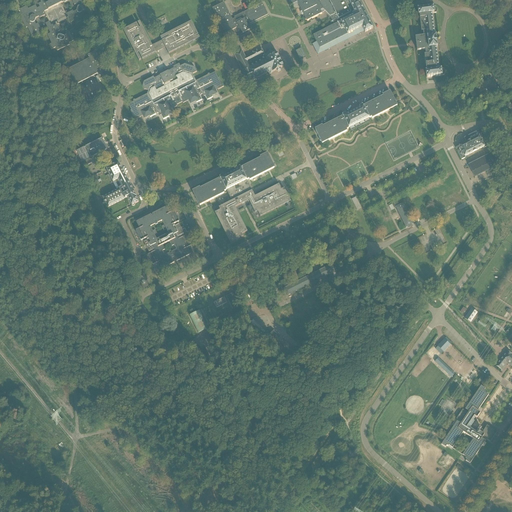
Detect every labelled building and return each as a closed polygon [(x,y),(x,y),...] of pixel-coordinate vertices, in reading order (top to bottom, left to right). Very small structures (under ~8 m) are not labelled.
[(20,10),(17,11),(19,16),(26,28),(27,27),(28,28),(32,36),(36,34),(37,37),(40,36),(39,34),(42,32),(40,28),(38,24),(36,25),(35,22),(36,18),(39,17),(40,18),(46,15),(44,12),(65,1),(64,0),(43,0),(45,3),(42,4),(41,2),(41,3),(38,4),(40,7),(37,8),(35,5),(28,9),(27,6),(20,10)] [(75,20),(77,23),(85,19),(87,22),(92,19),(89,15),(93,13),(86,1),(85,1),(84,0),(71,0),(74,5),(76,4),(78,7),(76,11),(72,13),(71,11),(66,14),(68,17),(67,18),(69,23),(75,20)] [(330,16),(334,25),(313,35),(320,48),(334,41),(335,45),(355,35),(353,32),(362,27),(364,33),(373,29),(358,0),(288,0),(291,5),(297,2),(307,21),(322,13),(320,10),(323,9),(325,11),(329,15),(330,16)] [(216,15),(225,33),(236,28),(239,26),(242,34),(250,30),(247,24),(249,23),(249,24),(267,14),(262,4),(244,13),(245,14),(233,20),(224,2),(212,8),(215,15),(216,15)] [(444,69),(443,69),(441,69),(439,69),(436,47),(437,47),(436,35),(434,36),(432,14),(434,14),(434,13),(436,13),(437,12),(437,11),(437,10),(437,9),(437,8),(436,8),(436,7),(435,7),(433,7),(418,9),(418,16),(419,16),(421,31),(423,31),(424,36),(415,37),(417,51),(425,50),(426,55),(424,55),(426,71),(425,71),(426,78),(442,76),(442,75),(444,75),(445,75),(445,74),(445,73),(445,72),(445,71),(445,70),(444,70),(444,69)] [(56,48),(57,51),(70,45),(69,43),(78,39),(76,35),(79,33),(77,30),(75,31),(74,28),(65,32),(66,35),(64,36),(60,35),(58,30),(59,29),(57,25),(53,26),(53,25),(51,26),(49,22),(45,24),(50,33),(47,35),(51,44),(49,45),(51,50),(56,48)] [(142,60),(165,48),(169,54),(188,44),(187,41),(198,35),(191,22),(173,31),(175,34),(152,46),(145,33),(142,34),(136,23),(123,30),(132,48),(135,47),(142,60)] [(268,53),(264,55),(262,49),(257,51),(257,50),(252,52),(253,53),(245,57),(242,50),(233,54),(244,74),(244,75),(246,80),(250,78),(252,82),(256,80),(256,79),(268,73),(269,74),(273,72),(275,70),(278,72),(280,71),(281,68),(283,66),(276,53),(275,50),(271,52),(271,51),(270,51),(269,51),(269,52),(268,52),(268,53)] [(301,50),(295,53),(299,61),(305,58),(301,50)] [(69,70),(66,72),(73,86),(97,74),(97,75),(98,76),(100,79),(107,75),(95,52),(90,54),(67,66),(69,70)] [(133,102),(128,104),(131,110),(130,111),(135,120),(137,119),(140,117),(143,116),(144,118),(149,116),(150,118),(156,115),(153,110),(154,109),(156,113),(158,113),(160,116),(161,115),(163,120),(169,117),(168,115),(173,113),(171,109),(172,109),(175,107),(177,106),(177,105),(182,102),(183,103),(186,102),(188,101),(189,100),(190,104),(196,101),(196,103),(202,100),(200,95),(202,94),(204,96),(205,96),(207,101),(213,98),(212,96),(217,93),(216,91),(218,89),(222,87),(217,78),(216,79),(213,73),(210,75),(210,74),(209,74),(208,74),(207,75),(196,81),(192,74),(197,72),(194,67),(184,64),(180,66),(179,64),(173,67),(174,68),(166,72),(162,74),(154,78),(153,77),(144,82),(142,86),(144,89),(148,91),(147,94),(135,100),(134,100),(133,100),(133,101),(133,102)] [(472,85),(468,87),(472,98),(476,96),(472,85)] [(322,126),(315,129),(318,135),(319,137),(320,140),(321,141),(322,144),(347,132),(346,130),(371,118),(372,119),(397,106),(395,103),(395,102),(393,99),(392,97),(389,92),(383,95),(383,96),(363,107),(362,105),(360,106),(359,107),(360,109),(346,116),(345,114),(342,116),(342,117),(322,127),(322,126)] [(456,148),(462,160),(465,158),(465,156),(484,146),(485,148),(495,143),(492,137),(491,137),(490,138),(485,129),(478,133),(479,135),(471,139),(469,137),(466,139),(468,141),(459,145),(459,146),(456,148)] [(85,147),(91,157),(107,149),(102,139),(85,147)] [(468,165),(475,177),(501,164),(494,152),(468,165)] [(274,168),(267,154),(260,157),(261,158),(240,168),(240,167),(236,169),(237,171),(223,178),(223,176),(219,177),(220,179),(200,189),(199,188),(192,191),(199,205),(224,193),(223,192),(226,191),(231,202),(252,191),(247,180),(249,179),(250,180),(274,168)] [(115,181),(119,188),(102,197),(104,201),(104,202),(104,204),(106,204),(107,207),(127,197),(132,206),(132,205),(132,206),(133,206),(135,205),(135,204),(138,202),(136,197),(128,180),(127,180),(118,163),(115,165),(114,164),(113,164),(112,165),(111,166),(106,169),(112,182),(115,181)] [(252,191),(231,202),(219,208),(220,210),(215,213),(227,238),(228,238),(231,243),(230,243),(230,244),(243,237),(242,235),(247,232),(235,208),(243,204),(249,201),(255,213),(256,213),(255,213),(258,212),(260,217),(285,205),(285,204),(290,201),(291,202),(285,189),(282,190),(279,185),(255,197),(252,191)] [(356,197),(351,199),(357,210),(361,208),(356,197)] [(152,215),(151,216),(151,215),(136,222),(138,227),(140,226),(141,228),(136,231),(141,241),(146,238),(147,240),(144,242),(149,252),(152,250),(153,252),(148,254),(153,265),(158,262),(159,264),(157,265),(160,269),(175,262),(173,258),(173,257),(176,261),(190,254),(188,249),(186,250),(186,248),(191,246),(186,235),(180,238),(180,236),(184,234),(182,230),(185,229),(187,233),(192,230),(201,248),(206,246),(182,199),(178,201),(188,219),(182,222),(184,226),(181,228),(179,224),(174,226),(174,224),(175,224),(176,223),(179,222),(174,211),(168,214),(168,212),(169,212),(167,207),(152,214),(152,215)] [(396,207),(406,228),(413,224),(403,204),(402,204),(399,199),(396,200),(399,206),(396,207)] [(250,250),(257,264),(261,262),(254,248),(250,250)] [(287,296),(321,278),(334,272),(331,265),(283,289),(287,296)] [(242,312),(232,293),(226,296),(233,310),(215,319),(217,324),(242,312)] [(224,297),(214,303),(216,308),(227,302),(224,297)] [(472,309),(465,318),(470,322),(477,313),(472,309)] [(189,316),(198,333),(208,328),(199,310),(189,316)] [(249,324),(261,336),(265,332),(253,320),(250,322),(248,320),(244,325),(246,327),(249,324)] [(273,331),(265,340),(280,354),(282,356),(288,361),(296,352),(291,347),(280,337),(273,331)] [(444,339),(437,346),(443,352),(450,345),(444,339)] [(495,365),(501,370),(507,363),(511,366),(511,354),(506,350),(495,365)] [(440,360),(436,364),(451,377),(454,374),(440,360)] [(457,422),(441,445),(445,447),(446,446),(448,447),(448,446),(452,448),(463,432),(473,439),(462,455),(466,458),(465,458),(467,459),(465,461),(470,464),(485,441),(481,438),(483,437),(490,442),(497,432),(487,425),(484,429),(483,430),(482,433),(479,431),(477,430),(476,432),(467,426),(474,416),(477,418),(480,413),(477,411),(488,395),(484,393),(485,392),(484,391),(485,389),(481,386),(465,409),(469,412),(468,413),(462,409),(456,419),(461,423),(460,424),(457,422)]
